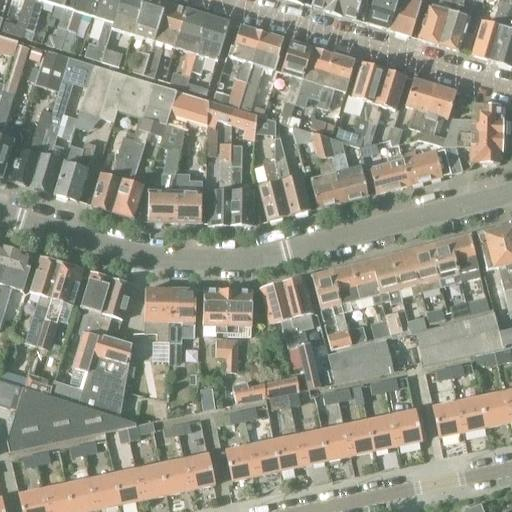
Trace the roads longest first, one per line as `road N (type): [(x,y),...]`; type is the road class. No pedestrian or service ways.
road 1 (residential): [(511,188),(260,255),(209,261),(136,254),(0,217)]
road 2 (residential): [(511,90),(217,0)]
road 3 (residential): [(511,469),(315,511)]
